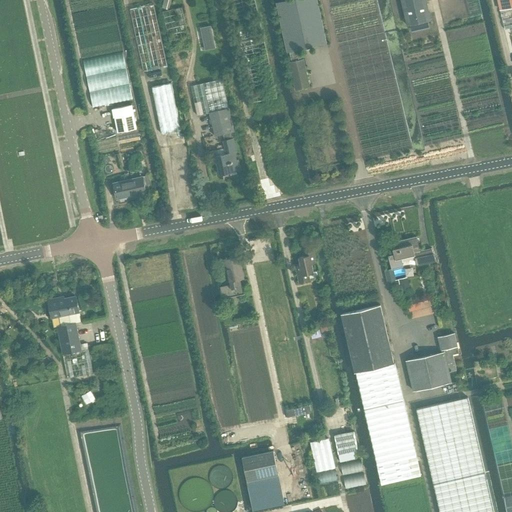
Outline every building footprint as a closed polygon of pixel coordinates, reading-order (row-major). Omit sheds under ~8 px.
[(163,0),(161,8),(167,10),(170,0),(163,0)] [(292,0),(277,4),(288,52),(290,52),(292,62),(290,63),(296,90),(310,87),(304,60),(302,60),(300,50),(327,44),(316,0),(292,0)] [(426,0),(401,0),(407,25),(410,24),(416,23),(418,30),(428,27),(427,20),(428,20),(431,20),(426,0)] [(511,0),(497,0),(500,10),(511,6),(511,0)] [(511,28),(511,8),(500,11),(505,31),(511,28)] [(210,26),(200,28),(205,50),(215,48),(210,26)] [(198,115),(210,113),(229,108),(223,80),(191,86),(198,115)] [(152,88),(162,135),(181,131),(176,105),(171,84),(152,88)] [(113,110),(118,133),(137,129),(132,106),(113,110)] [(229,108),(210,113),(215,137),(234,132),(229,108)] [(213,157),(214,163),(217,162),(220,176),(223,175),(222,174),(240,170),(238,160),(236,161),(235,153),(237,152),(234,139),(224,141),(227,154),(213,157)] [(144,176),(146,185),(152,184),(149,175),(144,176)] [(147,195),(143,178),(121,182),(125,198),(139,195),(139,197),(147,195)] [(389,256),(392,270),(403,267),(401,259),(415,256),(417,266),(435,262),(432,249),(420,251),(417,237),(398,241),(399,247),(393,248),(394,255),(389,256)] [(299,258),(301,266),(296,267),(299,282),(310,280),(309,274),(314,272),(312,264),(317,263),(314,251),(303,253),(304,257),(299,258)] [(220,284),(223,298),(243,294),(240,280),(244,280),(239,257),(224,260),(228,283),(220,284)] [(408,282),(397,284),(398,291),(409,288),(408,282)] [(52,318),(59,316),(79,312),(76,296),(60,300),(59,297),(48,299),(52,318)] [(377,466),(381,485),(420,476),(395,364),(394,364),(380,306),(341,315),(355,373),(356,373),(377,466)] [(59,316),(61,326),(76,323),(81,322),(79,312),(59,316)] [(319,323),(321,333),(329,331),(327,321),(319,323)] [(57,327),(63,354),(82,350),(76,323),(61,326),(57,327)] [(456,371),(452,355),(459,353),(455,334),(438,338),(442,353),(406,361),(413,391),(451,382),(449,372),(456,371)] [(82,350),(63,354),(68,378),(94,372),(89,349),(82,350)] [(440,511),(494,511),(467,397),(416,409),(440,511)] [(310,405),(285,410),(287,417),(311,412),(310,405)] [(334,436),(339,455),(358,451),(354,431),(334,436)] [(310,443),(317,473),(335,469),(329,439),(310,443)] [(273,452),(242,459),(247,481),(278,474),(273,452)]
